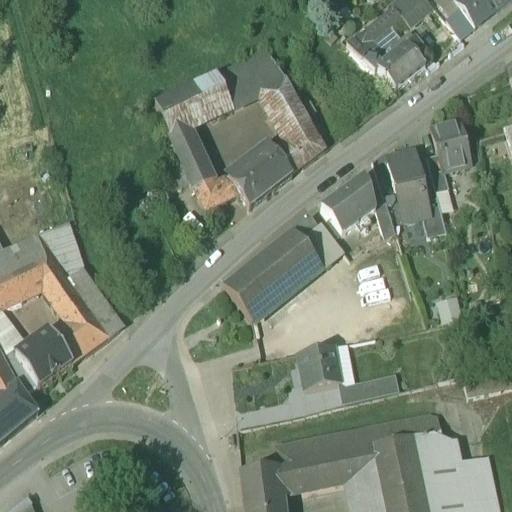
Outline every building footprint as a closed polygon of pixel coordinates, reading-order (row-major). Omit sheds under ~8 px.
[(394,0),(389,5),(409,27),(429,9),(420,0),(394,0)] [(433,0),(451,22),(460,14),(452,6),(459,0),(433,0)] [(459,0),(452,6),(460,14),(474,32),(496,14),(484,0),(459,0)] [(511,0),(484,0),(496,14),(511,0)] [(392,12),(382,20),(392,33),(403,24),(392,12)] [(474,32),(460,14),(451,22),(445,27),(460,43),(474,32)] [(368,31),(345,50),(363,67),(371,59),(374,62),(380,58),(369,45),(375,41),(368,31)] [(423,55),(413,43),(381,69),(374,62),(371,59),(363,67),(374,77),(377,74),(394,95),(424,71),(423,69),(415,60),(423,55)] [(266,56),(215,81),(230,113),(259,100),(258,99),(283,87),(266,56)] [(215,81),(154,110),(169,142),(185,135),(230,113),(215,81)] [(283,87),(258,99),(259,100),(291,155),(303,172),(323,156),(283,87)] [(458,128),(431,135),(437,160),(442,177),(444,177),(465,171),(468,167),(458,128)] [(192,146),(185,135),(169,142),(188,182),(205,173),(192,146)] [(269,153),(226,186),(239,202),(247,213),(248,215),(291,182),(290,180),(269,153)] [(425,206),(413,160),(387,166),(395,199),(397,199),(400,214),(401,214),(399,217),(401,224),(408,228),(415,227),(416,224),(417,224),(422,223),(428,221),(425,206)] [(437,160),(426,162),(435,197),(448,194),(444,177),(442,177),(437,160)] [(215,195),(205,173),(188,182),(205,218),(239,202),(226,186),(215,195)] [(364,181),(320,214),(340,242),(374,217),(375,217),(373,212),(364,181)] [(436,203),(425,206),(428,221),(422,223),(426,244),(445,239),(436,203)] [(385,208),(373,212),(375,217),(374,217),(383,245),(394,238),(385,208)] [(311,222),(293,235),(302,247),(318,233),(311,222)] [(122,332),(84,277),(67,229),(37,243),(37,244),(60,277),(108,344),(122,332)] [(292,237),(222,292),(251,328),(320,273),(292,237)] [(37,244),(0,260),(0,315),(21,307),(20,305),(38,292),(60,277),(37,244)] [(108,344),(60,277),(38,292),(63,328),(86,360),(108,344)] [(434,306),(437,330),(457,327),(454,304),(434,306)] [(63,328),(4,371),(16,393),(17,393),(24,403),(36,394),(37,395),(86,360),(63,328)] [(332,354),(301,360),(308,396),(339,390),(332,354)] [(291,394),(300,394),(300,356),(291,356),(291,394)] [(4,371),(0,362),(0,402),(16,393),(4,371)] [(511,373),(462,385),(466,406),(511,395),(511,373)] [(341,396),(344,412),(396,399),(393,384),(341,396)] [(0,402),(0,448),(36,419),(24,403),(17,393),(16,393),(0,402)] [(430,422),(278,453),(283,473),(371,455),(411,447),(432,442),(441,445),(438,428),(437,426),(435,424),(433,422),(430,422)] [(465,511),(456,471),(451,449),(441,445),(432,442),(411,447),(424,511),(465,511)] [(424,511),(411,447),(371,455),(376,479),(383,511),(424,511)] [(283,473),(277,474),(280,499),(376,479),(371,455),(283,473)] [(496,511),(486,465),(456,471),(465,511),(496,511)] [(277,474),(239,479),(243,511),(281,511),(280,499),(277,474)]
